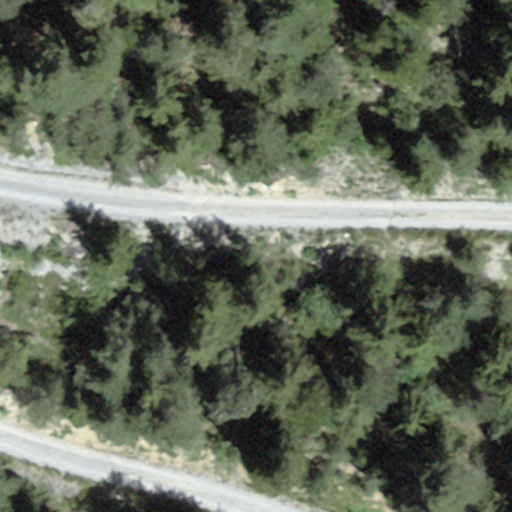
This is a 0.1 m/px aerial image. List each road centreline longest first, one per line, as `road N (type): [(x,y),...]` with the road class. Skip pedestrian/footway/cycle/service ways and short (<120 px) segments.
road 1 (track): [(0,207),(511,237)]
road 2 (track): [(197,511),(0,445)]
